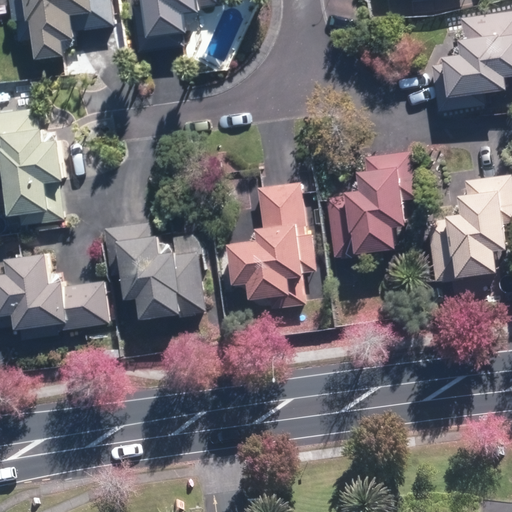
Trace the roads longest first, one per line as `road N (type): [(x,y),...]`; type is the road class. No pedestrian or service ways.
road 1 (secondary): [(61,440),(511,378)]
road 2 (residential): [(302,0),(303,68),(284,94),(122,124)]
